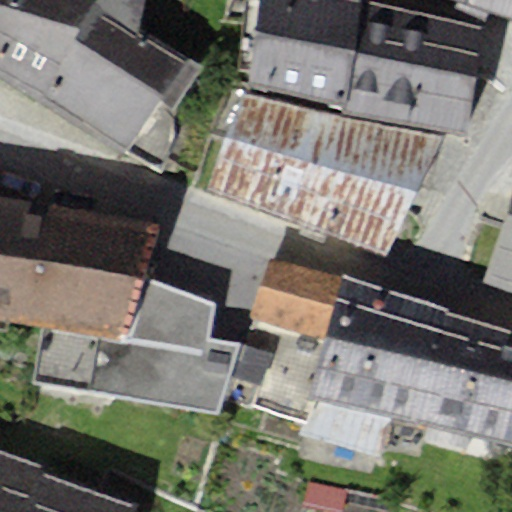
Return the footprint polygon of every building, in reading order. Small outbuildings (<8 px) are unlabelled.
[(0,0),(0,70),(11,78),(51,107),(119,156),(127,146),(152,163),(173,136),(173,108),(199,65),(144,31),(145,0),(0,0)] [(357,0),(259,0),(245,87),(440,129),(462,133),(472,76),(480,26),(357,0)] [(511,0),(458,0),(511,14),(511,0)] [(235,113),(206,186),(389,253),(412,196),(440,129),(245,87),(235,113)] [(511,191),(506,212),(485,279),(511,287),(511,191)] [(0,317),(43,324),(34,378),(216,408),(238,358),(124,331),(155,221),(68,207),(0,195),(0,317)] [(345,275),(270,256),(249,315),(326,338),(345,275)] [(511,327),(498,323),(345,275),(326,338),(323,348),(297,433),(374,455),(387,419),(511,449),(511,327)] [(128,511),(131,503),(42,465),(0,448),(0,511),(128,511)]
